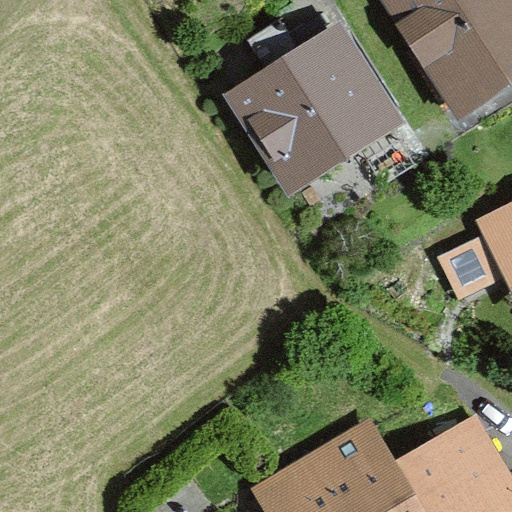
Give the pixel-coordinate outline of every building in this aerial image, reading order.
[(511,0),(388,0),(458,112),(511,78),(511,0)] [(320,2),(219,65),(297,187),(397,124),(320,2)] [(511,211),(482,226),(511,287),(511,211)] [(511,511),(511,505),(466,430),(393,474),(415,511),(511,511)] [(415,511),(393,474),(371,438),(264,502),(270,511),(415,511)]
